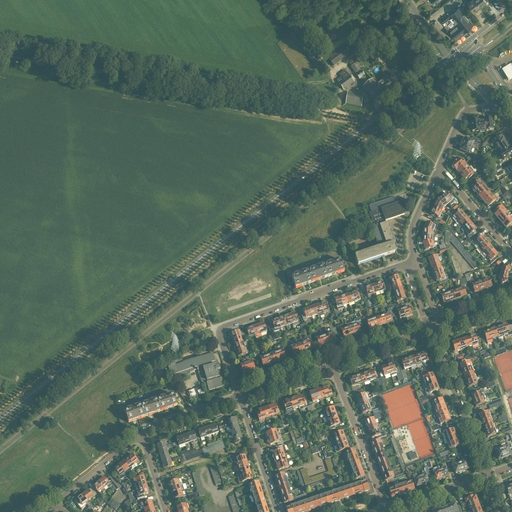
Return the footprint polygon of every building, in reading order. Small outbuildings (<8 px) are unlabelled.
[(473,11),(479,7),(476,2),(474,3),(472,0),(471,0),(467,3),(466,1),(462,4),(467,10),(470,7),(473,11)] [(472,24),(460,8),(456,11),(455,10),(451,13),(452,14),(449,16),(450,16),(442,23),(448,30),(448,31),(456,41),(463,35),(463,34),(464,33),(463,31),(472,24)] [(330,30),(316,41),(323,50),(337,38),(330,30)] [(308,46),(303,50),(315,67),(320,63),(308,46)] [(343,46),(326,58),(332,66),(349,54),(343,46)] [(361,70),(356,63),(350,67),(355,74),(361,70)] [(511,67),(511,65),(503,70),(510,81),(511,79),(511,68),(511,67)] [(341,77),(337,81),(343,90),(353,82),(344,70),(339,75),(341,77)] [(365,76),(362,71),(356,75),(360,80),(365,76)] [(373,80),(363,87),(364,88),(361,90),(364,94),(367,92),(374,102),(384,94),(393,86),(387,78),(377,86),(373,80)] [(348,93),(346,103),(361,106),(363,95),(348,93)] [(484,121),(485,131),(489,131),(489,130),(493,130),(493,129),(495,128),(495,124),(492,125),(492,119),(484,120),(484,121)] [(476,132),(479,132),(478,121),(471,122),(472,127),(469,127),(469,131),(472,131),(472,132),(476,131),(476,132)] [(505,142),(503,139),(504,138),(502,136),(492,142),(496,148),(505,142)] [(481,143),(479,140),(475,138),(473,137),(473,138),(472,138),(471,141),(465,138),(464,141),(463,140),(461,143),(472,148),(474,143),(476,144),(476,143),(479,145),(479,144),(481,143)] [(509,148),(505,142),(496,148),(500,154),(509,148)] [(472,148),(461,143),(460,147),(461,147),(460,150),(469,154),(472,148)] [(511,151),(510,148),(509,148),(500,154),(504,160),(511,155),(511,151)] [(451,166),(456,171),(465,164),(462,161),(461,162),(457,158),(454,160),(455,162),(451,166)] [(469,168),(465,164),(456,171),(457,171),(461,175),(469,168)] [(469,168),(461,175),(465,180),(468,178),(469,179),(475,174),(470,168),(469,169),(469,168)] [(497,170),(491,173),(493,176),(502,170),(500,168),(497,170)] [(471,188),(475,193),(483,186),(485,185),(480,180),(471,188)] [(487,191),(483,186),(475,193),(477,195),(476,195),(479,198),(487,191)] [(487,191),(479,198),(481,201),(482,200),(483,202),(491,195),(487,191)] [(446,193),(444,195),(443,195),(442,196),(442,197),(447,204),(449,203),(450,205),(451,205),(453,203),(453,202),(455,201),(453,199),(452,200),(446,193)] [(496,201),(491,195),(483,202),(488,207),(496,201)] [(443,208),(447,204),(442,197),(440,199),(439,199),(437,200),(437,201),(436,202),(443,208)] [(393,198),(388,200),(369,206),(371,212),(393,205),(392,201),(394,200),(393,198)] [(406,214),(401,202),(400,198),(394,200),(392,201),(393,205),(371,212),(369,213),(373,226),(385,222),(385,221),(406,214)] [(441,213),(443,208),(436,202),(435,204),(434,204),(433,206),(434,207),(433,209),(441,213)] [(502,206),(493,213),(497,218),(504,213),(506,211),(502,206)] [(439,218),(441,213),(433,209),(432,209),(431,211),(431,212),(430,214),(439,218)] [(454,217),(457,222),(465,215),(463,213),(462,213),(461,211),(457,214),(454,211),(451,214),(450,216),(454,217)] [(504,213),(497,218),(499,221),(500,224),(508,217),(504,213)] [(467,218),(465,215),(457,222),(461,226),(468,220),(467,218)] [(511,221),(508,217),(500,224),(503,227),(504,226),(506,229),(511,223),(511,221)] [(465,231),(473,224),(471,222),(470,222),(468,220),(461,226),(465,231)] [(386,224),(385,222),(373,226),(371,226),(378,246),(359,253),(360,255),(355,257),(358,265),(396,252),(393,244),(395,243),(388,223),(386,224)] [(427,222),(425,225),(424,227),(424,228),(433,232),(434,228),(436,229),(438,224),(434,222),(432,225),(427,222)] [(474,227),(473,224),(465,231),(469,235),(468,237),(469,238),(473,235),(472,234),(476,230),(474,227)] [(433,232),(424,228),(423,230),(423,231),(422,232),(422,234),(423,234),(423,236),(432,237),(433,232)] [(446,244),(451,242),(455,238),(447,229),(446,229),(445,242),(446,244)] [(479,247),(486,240),(485,239),(484,239),(482,237),(478,240),(476,238),(471,242),(477,249),(479,247)] [(483,251),(490,246),(488,244),(488,243),(486,240),(479,247),(477,249),(481,254),(483,252),(483,251)] [(423,244),(424,245),(423,246),(424,247),(425,248),(426,250),(434,247),(432,242),(432,241),(423,244)] [(487,256),(494,250),(492,248),(490,246),(483,251),(483,252),(481,254),(485,258),(487,256)] [(489,262),(491,264),(496,260),(495,258),(498,255),(496,253),(496,252),(494,250),(487,256),(491,261),(489,262)] [(429,259),(429,262),(430,265),(439,262),(441,261),(442,260),(441,258),(440,257),(438,258),(437,256),(429,259)] [(324,266),(328,277),(345,271),(341,260),(324,266)] [(441,267),(439,262),(430,265),(431,267),(432,268),(432,270),(441,267)] [(500,273),(507,275),(508,272),(511,270),(506,265),(502,268),(501,268),(500,273)] [(308,271),(312,283),(328,277),(324,266),(308,271)] [(443,273),(441,267),(432,270),(433,273),(433,274),(434,276),(443,273)] [(308,271),(291,277),(295,288),(312,283),(308,271)] [(443,273),(434,276),(435,279),(436,279),(436,282),(438,281),(438,282),(439,283),(440,284),(445,283),(448,281),(446,276),(445,276),(444,276),(443,273)] [(506,279),(507,275),(500,273),(499,277),(496,277),(493,278),(495,283),(498,282),(497,280),(499,279),(501,284),(507,282),(506,279)] [(392,285),(400,282),(399,279),(398,279),(398,276),(389,279),(390,282),(391,281),(392,285)] [(483,280),(486,289),(487,289),(489,289),(489,288),(492,287),(489,278),(483,280)] [(466,296),(464,290),(468,289),(466,285),(467,284),(465,279),(461,280),(461,286),(461,288),(457,289),(461,298),(464,297),(466,296)] [(483,290),(486,289),(483,280),(477,282),(480,292),(483,291),(483,290)] [(478,292),(480,292),(477,282),(474,283),(473,281),(470,283),(471,288),(472,287),(474,293),(477,292),(478,292)] [(382,282),(380,283),(379,283),(376,284),(379,292),(383,291),(385,291),(382,282)] [(401,284),(400,282),(392,285),(394,290),(401,288),(401,285),(401,284)] [(373,294),(379,292),(376,284),(374,284),(374,285),(371,286),(373,294)] [(370,295),(373,294),(371,286),(370,286),(368,287),(365,288),(368,296),(370,296),(370,295)] [(396,296),(404,293),(403,291),(402,290),(401,288),(394,290),(396,296)] [(458,299),(461,298),(457,289),(452,291),(455,300),(458,299)] [(357,291),(354,292),(351,293),(354,302),(360,300),(357,291)] [(453,301),(455,300),(452,291),(446,293),(449,302),(452,301),(453,301)] [(447,303),(449,302),(446,293),(441,295),(440,292),(437,294),(439,299),(442,298),(443,304),(446,303),(447,303)] [(349,304),(354,302),(351,293),(349,294),(348,295),(346,295),(349,304)] [(405,296),(404,293),(396,296),(397,299),(396,299),(397,302),(405,299),(405,296)] [(343,306),(349,304),(346,295),(343,296),(340,297),(343,306)] [(337,308),(343,306),(340,297),(337,298),(334,299),(337,308)] [(326,302),(323,303),(322,303),(320,304),(323,313),(329,311),(326,302)] [(323,313),(320,304),(317,305),(314,306),(317,315),(318,317),(324,315),(323,313)] [(311,317),(317,315),(314,306),(312,307),(311,307),(308,308),(311,317)] [(403,318),(406,318),(403,309),(400,310),(399,307),(396,308),(396,307),(392,308),(394,314),(397,313),(396,311),(397,311),(400,319),(403,318)] [(403,309),(406,318),(409,317),(409,316),(412,315),(409,307),(403,309)] [(306,319),(311,317),(308,308),(306,309),(303,310),(306,319)] [(388,311),(389,314),(383,316),(386,324),(389,323),(392,322),(391,320),(395,319),(392,310),(388,311)] [(295,313),(292,314),(291,314),(288,315),(292,324),(298,322),(295,313)] [(286,326),(292,324),(288,315),(286,315),(286,316),(283,317),(286,326)] [(384,325),(386,324),(383,316),(378,318),(381,325),(383,325),(384,325)] [(280,328),(286,326),(283,317),(281,318),(280,317),(277,318),(280,328)] [(275,330),(280,328),(277,318),(275,319),(274,320),(272,321),(275,330)] [(352,326),(355,334),(356,334),(356,335),(358,334),(358,333),(361,332),(360,329),(363,328),(360,318),(354,320),(355,322),(351,323),(352,326)] [(372,329),(375,328),(372,320),(371,318),(366,320),(365,319),(365,318),(361,320),(365,329),(368,328),(369,329),(372,329)] [(378,326),(381,325),(378,318),(372,320),(375,328),(378,327),(378,326)] [(263,323),(261,324),(260,324),(258,325),(261,334),(267,332),(263,323)] [(504,325),(500,326),(503,335),(507,334),(508,336),(510,335),(510,336),(511,335),(511,327),(511,325),(507,327),(507,324),(504,325)] [(255,336),(261,334),(258,325),(255,326),(252,327),(255,336)] [(347,338),(350,337),(347,328),(343,330),(342,325),(337,327),(339,331),(341,330),(344,338),(346,337),(347,338)] [(353,335),(355,334),(352,326),(347,328),(350,337),(353,336),(353,335)] [(503,335),(500,326),(497,327),(497,328),(495,328),(498,337),(499,339),(501,339),(501,338),(504,337),(503,335)] [(249,338),(255,336),(252,327),(251,327),(249,328),(246,329),(249,338)] [(492,339),(498,337),(495,328),(492,329),(489,330),(492,339)] [(330,343),(331,343),(333,343),(333,342),(336,341),(334,336),(337,335),(335,330),(334,329),(333,330),(332,331),(330,332),(331,334),(327,335),(330,343)] [(486,341),(492,339),(489,330),(486,331),(482,333),(483,338),(485,338),(486,341)] [(231,334),(231,337),(231,338),(232,339),(233,340),(241,337),(239,331),(231,334)] [(328,344),(330,343),(327,335),(322,337),(325,345),(327,345),(328,344)] [(475,335),(472,336),(469,337),(472,346),(478,344),(475,335)] [(243,343),(241,337),(233,340),(233,343),(234,345),(234,346),(243,343)] [(322,347),(325,345),(322,337),(318,338),(316,338),(319,347),(321,346),(322,347)] [(466,348),(472,346),(469,337),(466,338),(463,339),(466,348)] [(305,352),(306,351),(307,352),(308,351),(309,350),(311,349),(309,344),(312,343),(310,338),(305,339),(305,338),(301,339),(302,343),(305,352)] [(460,350),(466,348),(463,339),(461,340),(457,341),(460,350)] [(455,352),(460,350),(457,341),(455,342),(452,343),(455,352)] [(234,346),(235,346),(234,347),(235,348),(236,351),(245,349),(243,343),(234,346)] [(303,352),(305,352),(302,343),(297,345),(300,354),(303,353),(303,352)] [(297,355),(300,354),(297,345),(291,347),(294,355),(296,355),(297,355)] [(246,352),(245,349),(236,351),(237,352),(236,352),(237,354),(238,357),(243,355),(244,358),(249,357),(254,355),(253,352),(248,353),(248,351),(246,352)] [(277,352),(280,361),(283,360),(283,359),(286,358),(283,350),(277,352)] [(278,362),(280,361),(277,352),(272,353),(274,362),(277,361),(278,362)] [(176,379),(189,375),(190,374),(195,372),(194,371),(197,370),(202,386),(207,385),(209,390),(224,386),(222,378),(223,378),(217,360),(215,360),(213,353),(176,365),(175,362),(167,365),(171,376),(175,374),(176,379)] [(272,363),(274,362),(272,353),(266,355),(269,365),(272,364),(272,363)] [(428,361),(427,357),(425,353),(422,353),(418,354),(422,364),(428,361)] [(416,365),(422,364),(418,354),(416,355),(416,356),(413,357),(416,365)] [(266,366),(269,365),(266,355),(260,357),(263,366),(266,365),(266,366)] [(410,368),(416,365),(413,357),(410,358),(409,357),(407,358),(410,368)] [(249,371),(247,363),(246,363),(245,358),(241,360),(242,362),(240,362),(241,365),(244,373),(246,372),(246,373),(249,372),(249,371)] [(404,369),(410,368),(407,358),(404,359),(404,360),(401,361),(404,369)] [(249,371),(250,371),(252,371),(252,370),(255,369),(252,361),(247,363),(249,371)] [(460,364),(461,367),(462,371),(471,367),(468,361),(460,364)] [(393,364),(390,365),(390,364),(387,365),(390,374),(391,374),(391,376),(397,374),(399,381),(403,380),(399,368),(395,369),(393,364)] [(384,376),(390,374),(387,365),(384,366),(384,367),(381,368),(384,376)] [(473,373),(471,367),(462,371),(463,374),(464,373),(465,376),(473,373)] [(373,371),(370,372),(370,371),(367,372),(370,381),(376,379),(373,371)] [(364,383),(370,381),(367,372),(364,373),(364,374),(361,375),(364,383)] [(465,376),(466,379),(465,379),(466,382),(475,379),(473,373),(465,376)] [(435,380),(434,379),(435,378),(434,376),(433,376),(432,374),(426,376),(425,374),(416,377),(417,380),(423,378),(425,383),(435,380)] [(358,385),(364,383),(361,375),(358,376),(358,375),(355,376),(358,385)] [(352,387),(358,385),(355,376),(352,377),(352,378),(349,379),(352,387)] [(479,377),(475,379),(466,382),(467,385),(468,385),(469,387),(473,386),(474,388),(480,385),(479,381),(480,380),(479,377)] [(435,382),(435,380),(425,383),(423,384),(425,389),(427,389),(437,385),(436,384),(437,383),(436,382),(435,382)] [(439,390),(438,389),(439,389),(438,387),(437,387),(437,385),(427,389),(428,390),(426,391),(427,396),(430,395),(430,394),(439,390)] [(188,392),(192,400),(197,398),(197,397),(199,396),(200,397),(205,395),(202,386),(196,389),(197,389),(194,390),(194,389),(188,392)] [(322,389),(325,398),(332,396),(329,389),(327,390),(326,387),(322,389)] [(319,400),(325,398),(322,389),(319,390),(318,389),(315,390),(319,400)] [(313,402),(319,400),(315,390),(313,391),(312,392),(309,393),(313,402)] [(472,395),(473,398),(472,398),(473,401),(484,397),(483,394),(481,394),(480,392),(472,395)] [(356,397),(357,399),(357,400),(358,402),(367,399),(365,393),(356,397)] [(178,406),(174,394),(157,400),(161,411),(178,406)] [(295,398),(298,407),(305,405),(302,397),(300,397),(299,396),(295,398)] [(293,409),(298,407),(295,398),(294,397),(292,398),(292,399),(289,400),(293,409)] [(486,401),(484,397),(473,401),(474,404),(475,404),(476,407),(484,404),(484,402),(486,401)] [(369,403),(367,399),(358,402),(359,406),(360,406),(361,408),(369,405),(370,404),(369,403)] [(444,404),(444,403),(444,402),(443,401),(442,399),(439,400),(438,400),(436,400),(436,401),(432,403),(434,408),(444,404)] [(144,417),(161,411),(157,400),(140,406),(144,417)] [(286,412),(293,409),(289,400),(285,401),(286,402),(283,403),(286,412)] [(445,407),(444,404),(434,408),(436,413),(446,410),(446,409),(446,408),(446,407),(445,407)] [(275,405),(272,406),(271,405),(268,406),(272,417),(278,414),(275,405)] [(361,408),(361,409),(360,409),(361,411),(362,411),(363,414),(368,412),(369,412),(372,411),(369,405),(361,408)] [(128,423),(144,417),(140,406),(125,411),(128,423)] [(266,419),(272,417),(268,406),(266,407),(265,408),(262,409),(266,419)] [(326,417),(337,413),(336,410),(334,410),(334,408),(324,411),(326,417)] [(259,421),(266,419),(262,409),(259,410),(260,413),(257,414),(259,421)] [(448,415),(447,413),(448,412),(447,411),(446,411),(446,410),(436,413),(438,419),(448,415)] [(374,418),(368,420),(366,421),(367,424),(366,424),(367,426),(368,427),(376,424),(375,421),(381,418),(379,415),(380,415),(379,412),(373,414),(374,417),(373,417),(374,418)] [(480,421),(489,418),(487,412),(479,415),(480,418),(479,418),(480,421)] [(338,416),(337,413),(326,417),(328,422),(338,419),(337,417),(338,416)] [(448,416),(448,415),(438,419),(440,424),(444,423),(445,423),(446,423),(447,422),(450,421),(449,418),(449,417),(449,416),(448,416)] [(227,421),(229,426),(237,424),(235,418),(227,421)] [(492,423),(489,418),(480,421),(482,424),(483,426),(492,423)] [(340,422),(339,420),(338,419),(328,422),(329,425),(328,426),(330,431),(335,429),(334,426),(340,424),(339,423),(340,422)] [(485,432),(494,429),(492,423),(483,426),(484,429),(485,432)] [(239,430),(237,424),(229,426),(231,432),(239,430)] [(376,424),(368,427),(369,430),(368,430),(369,433),(378,430),(376,424)] [(209,427),(212,435),(219,433),(216,425),(209,427)] [(453,429),(449,431),(447,427),(439,430),(441,434),(444,433),(446,438),(455,435),(455,433),(455,432),(455,431),(454,431),(453,429)] [(207,437),(204,429),(198,431),(201,439),(207,437)] [(268,439),(278,436),(277,433),(279,433),(278,429),(266,433),(267,436),(266,436),(267,438),(268,438),(268,439)] [(496,435),(494,429),(485,432),(486,435),(487,435),(488,438),(496,435)] [(239,430),(231,432),(233,438),(241,436),(239,430)] [(372,438),(376,437),(377,439),(387,436),(385,433),(385,432),(384,432),(383,432),(382,432),(381,432),(380,433),(379,433),(378,430),(369,433),(370,436),(371,436),(372,438)] [(188,434),(190,442),(197,440),(194,432),(188,434)] [(334,442),(335,441),(345,438),(344,437),(345,436),(344,434),(343,434),(342,432),(335,434),(335,432),(331,434),(334,442)] [(190,442),(188,434),(182,436),(185,444),(190,442)] [(456,436),(455,435),(446,438),(448,444),(457,440),(457,438),(457,437),(456,436)] [(185,444),(182,436),(176,438),(179,446),(185,444)] [(243,442),(241,436),(233,438),(235,445),(243,442)] [(278,436),(268,439),(268,440),(268,441),(268,443),(269,443),(270,445),(280,442),(278,436)] [(345,438),(335,441),(334,442),(336,447),(347,442),(346,440),(345,440),(345,438)] [(371,444),(375,453),(383,450),(381,446),(382,445),(381,442),(380,442),(380,440),(371,444)] [(457,440),(448,444),(450,449),(459,446),(458,443),(459,443),(458,442),(458,441),(457,440)] [(336,453),(339,452),(349,449),(348,446),(348,445),(347,442),(336,447),(334,447),(336,453)] [(159,451),(167,449),(173,447),(172,444),(166,446),(165,443),(157,445),(159,451)] [(501,447),(505,458),(508,457),(508,456),(511,455),(509,449),(511,448),(510,444),(501,447)] [(275,459),(284,456),(288,454),(287,452),(286,452),(284,445),(278,447),(279,450),(280,451),(273,453),(273,455),(273,456),(273,458),(274,458),(275,459)] [(505,458),(501,447),(495,449),(499,459),(502,458),(502,459),(505,458)] [(160,457),(168,454),(167,449),(159,451),(160,457)] [(348,458),(349,462),(358,459),(354,450),(346,453),(346,455),(347,458),(348,458)] [(378,463),(387,459),(386,458),(387,457),(386,454),(385,454),(383,450),(375,453),(378,463)] [(170,458),(168,454),(160,457),(162,463),(170,461),(172,460),(171,458),(170,458)] [(128,458),(133,466),(136,463),(138,466),(142,463),(138,457),(136,459),(132,455),(128,458)] [(245,456),(238,458),(237,456),(234,457),(232,457),(232,458),(231,458),(231,459),(231,460),(231,461),(231,462),(232,462),(233,463),(234,463),(235,462),(236,466),(237,465),(247,462),(247,461),(247,459),(246,459),(245,456)] [(284,456),(275,459),(275,460),(274,460),(275,462),(276,463),(276,465),(286,462),(284,456)] [(129,469),(133,466),(128,458),(127,458),(125,460),(125,461),(123,462),(129,469)] [(459,462),(462,471),(463,471),(463,472),(465,471),(465,470),(468,469),(464,458),(461,459),(462,461),(459,462)] [(361,468),(358,459),(349,462),(351,466),(350,466),(351,469),(352,469),(353,471),(361,468)] [(378,463),(382,472),(390,469),(388,464),(389,464),(388,461),(387,461),(387,459),(378,463)] [(170,461),(162,463),(164,469),(172,467),(170,461)] [(462,471),(459,462),(455,463),(455,461),(452,462),(455,474),(459,472),(459,473),(461,473),(461,472),(462,471)] [(125,473),(129,469),(123,462),(119,465),(125,473)] [(247,464),(247,462),(237,465),(239,471),(249,468),(248,467),(249,466),(249,464),(247,464)] [(286,462),(276,465),(277,466),(276,466),(276,468),(278,468),(278,471),(288,468),(286,462)] [(119,465),(119,466),(118,465),(116,467),(116,468),(114,469),(121,478),(123,476),(122,475),(125,473),(119,465)] [(439,469),(442,478),(443,478),(443,479),(445,478),(445,477),(448,476),(444,465),(441,466),(442,468),(439,469)] [(241,476),(250,473),(250,471),(250,470),(250,468),(249,468),(239,471),(241,476)] [(364,476),(361,468),(353,471),(353,472),(352,473),(353,476),(354,476),(358,485),(355,485),(358,494),(364,492),(369,490),(366,481),(364,476)] [(441,479),(442,478),(439,469),(436,470),(435,468),(432,469),(436,480),(439,479),(439,480),(441,479)] [(386,481),(393,478),(394,478),(393,476),(394,476),(393,473),(392,473),(390,469),(382,472),(385,482),(386,481)] [(423,475),(420,476),(423,486),(427,484),(429,483),(425,472),(422,472),(423,475)] [(251,474),(250,473),(241,476),(243,482),(252,479),(252,477),(252,476),(252,474),(251,474)] [(419,487),(423,486),(420,476),(417,477),(416,475),(414,475),(413,473),(410,474),(412,479),(414,479),(417,487),(419,486),(419,487)] [(275,476),(278,486),(287,483),(286,481),(287,481),(286,478),(285,478),(284,474),(275,476)] [(394,479),(393,478),(386,481),(387,484),(393,482),(398,480),(406,477),(405,475),(394,479)] [(137,485),(145,482),(144,477),(133,480),(134,482),(136,482),(137,485)] [(119,489),(113,481),(109,484),(104,478),(99,482),(104,489),(107,486),(109,488),(112,486),(116,490),(119,489)] [(181,479),(178,480),(169,483),(169,484),(169,486),(170,486),(171,488),(182,484),(181,479)] [(106,491),(104,489),(99,482),(93,486),(98,493),(101,491),(103,493),(106,491)] [(145,482),(137,485),(138,490),(147,488),(145,482)] [(261,492),(258,482),(249,485),(250,487),(249,487),(250,490),(251,490),(252,494),(261,492)] [(412,482),(400,486),(395,488),(389,490),(392,498),(415,490),(412,482)] [(278,486),(281,495),(290,492),(288,488),(289,487),(288,485),(287,485),(287,483),(278,486)] [(182,484),(171,488),(172,491),(171,491),(172,493),(173,494),(181,491),(184,490),(182,485),(183,485),(182,484)] [(355,485),(343,489),(346,498),(358,494),(355,485)] [(138,496),(149,493),(147,488),(138,490),(137,491),(138,496)] [(335,502),(346,498),(343,489),(332,493),(335,502)] [(83,494),(88,501),(90,503),(95,499),(88,490),(83,494)] [(181,491),(173,494),(173,496),(173,499),(174,499),(183,497),(181,491)] [(255,502),(256,504),(264,501),(261,492),(252,494),(254,499),(253,499),(254,502),(255,502)] [(290,492),(281,495),(284,504),(293,501),(292,499),(293,499),(292,496),(291,496),(290,492)] [(332,493),(320,497),(323,506),(335,502),(332,493)] [(82,506),(86,503),(89,507),(86,511),(91,511),(94,508),(92,506),(90,503),(88,501),(83,494),(77,499),(74,501),(78,505),(80,503),(82,506)] [(466,503),(467,506),(472,505),(472,504),(473,503),(474,504),(478,502),(478,501),(478,500),(477,498),(476,498),(476,496),(473,497),(468,498),(468,499),(465,500),(466,503)] [(311,510),(323,506),(320,497),(309,501),(311,510)] [(144,509),(153,506),(151,501),(146,502),(145,498),(133,502),(134,505),(139,504),(139,505),(140,505),(140,506),(141,506),(142,506),(144,509)] [(263,511),(267,511),(264,501),(256,504),(256,506),(255,506),(256,509),(257,509),(258,511),(263,511)] [(309,501),(297,505),(299,511),(304,511),(311,510),(309,501)] [(479,504),(478,502),(474,504),(473,503),(472,504),(472,505),(467,506),(469,511),(480,508),(480,507),(480,506),(480,504),(479,504)]
